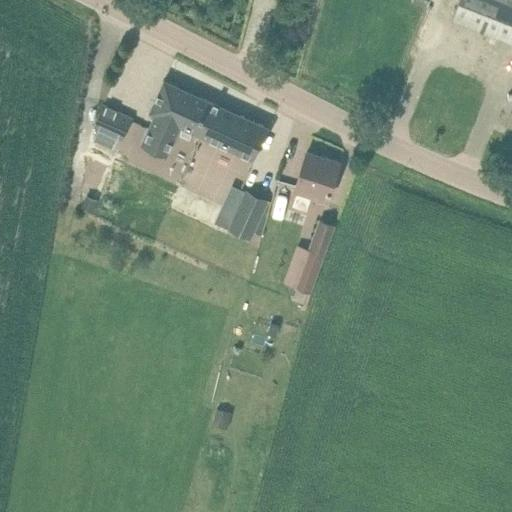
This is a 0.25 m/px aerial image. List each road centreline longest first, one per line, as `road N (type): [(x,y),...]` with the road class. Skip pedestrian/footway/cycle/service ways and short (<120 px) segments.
road 1 (tertiary): [(511,196),(376,139),(101,0)]
road 2 (unknown): [(385,142),(429,53),(453,39),(492,58),(499,70),(466,177)]
